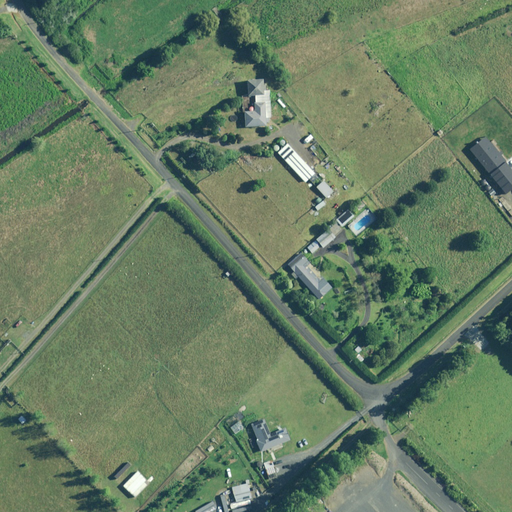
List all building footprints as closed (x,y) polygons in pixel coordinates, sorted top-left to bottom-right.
[(267,90),(267,79),(247,80),(247,96),(254,95),(255,111),(245,112),(246,127),(266,126),(266,118),(270,118),(269,90),(267,90)] [(315,173),(287,144),(278,153),(305,182),(315,173)] [(334,192),(324,181),(316,187),(326,198),(334,192)] [(326,204),(323,201),(315,207),(318,210),(326,204)] [(353,217),(347,210),(336,220),(342,227),(353,217)] [(330,231),(327,233),(326,231),(316,239),(323,248),(331,241),(336,237),(330,231)] [(320,246),(315,241),(307,248),(312,253),(320,246)] [(310,263),(301,253),(288,265),(294,272),(291,274),(294,278),(297,275),(319,300),(332,287),(324,278),(321,281),(307,266),(310,263)] [(27,421),(23,415),(18,419),(22,424),(27,421)] [(270,434),(265,419),(251,424),(258,441),(256,442),(260,452),(273,447),(274,450),(278,448),(277,445),(290,440),(286,428),(270,434)] [(244,428),(239,421),(230,427),(235,434),(244,428)] [(277,477),(272,461),(264,463),(269,480),(277,477)] [(237,503),(250,500),(249,499),(252,499),(248,483),(232,487),(237,503)] [(250,500),(237,503),(231,505),(232,511),(242,511),(252,509),(250,500)]
